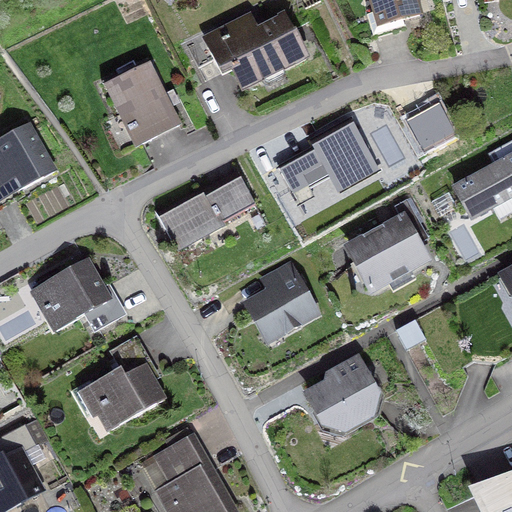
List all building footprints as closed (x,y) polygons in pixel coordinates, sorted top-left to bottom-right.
[(415,0),(366,0),(377,34),(422,22),(415,0)] [(511,0),(485,0),(488,9),(511,4),(511,0)] [(249,19),(199,45),(218,81),(229,76),(242,100),(306,68),(282,22),(257,34),(249,19)] [(147,70),(102,93),(133,156),(179,133),(147,70)] [(436,111),(405,130),(420,154),(451,134),(436,111)] [(28,129),(0,144),(0,209),(56,178),(28,129)] [(351,134),(277,177),(292,201),(327,181),(338,198),(376,176),(351,134)] [(511,150),(450,185),(470,220),(511,196),(511,150)] [(201,201),(158,226),(177,258),(255,211),(239,186),(204,207),(201,201)] [(402,221),(340,253),(366,302),(428,270),(402,221)] [(85,263),(30,295),(53,335),(108,302),(85,263)] [(264,293),(241,307),(266,349),(319,317),(288,266),(258,284),(264,293)] [(511,272),(496,281),(511,310),(511,272)] [(412,324),(395,335),(408,355),(425,344),(412,324)] [(321,385),(301,396),(320,434),(340,438),(374,422),(378,398),(356,360),(322,376),(321,385)] [(118,372),(79,395),(102,436),(165,400),(145,366),(122,380),(118,372)] [(0,511),(9,511),(41,495),(21,458),(35,450),(24,431),(0,443),(0,511)] [(170,484),(154,493),(164,511),(234,511),(193,436),(155,457),(170,484)] [(511,511),(511,477),(464,493),(473,511),(511,511)]
